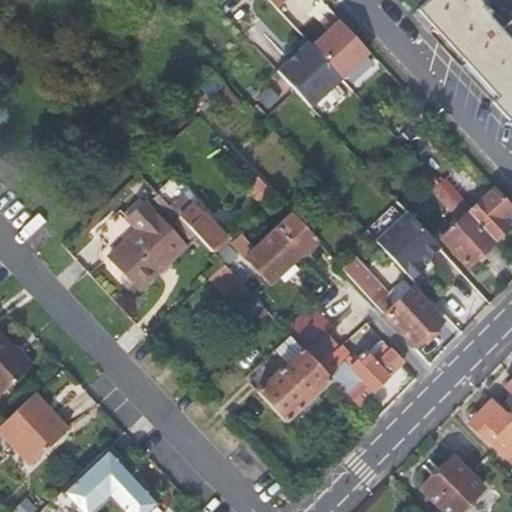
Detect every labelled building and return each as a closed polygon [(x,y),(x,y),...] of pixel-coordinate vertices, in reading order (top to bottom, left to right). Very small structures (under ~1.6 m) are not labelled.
[(428,0),(416,11),(511,115),(511,18),(500,29),(488,15),(491,13),(478,0),(428,0)] [(508,121),(511,117),(511,115),(416,11),(411,16),(475,85),(508,121)] [(325,25),(328,29),(337,21),(334,17),(325,25)] [(328,29),(311,45),(341,77),(367,53),(337,21),(328,29)] [(310,105),(341,77),(311,45),(304,38),(293,48),(297,51),(289,59),(277,70),(310,105)] [(297,51),(293,48),(285,55),(289,59),(297,51)] [(239,101),(214,74),(177,108),(186,116),(213,92),(229,110),(239,101)] [(269,86),(257,97),(269,110),(281,99),(269,86)] [(473,208),(466,214),(494,244),(509,228),(502,220),(511,210),(470,165),(463,156),(443,175),(473,208)] [(492,246),(494,244),(466,214),(419,163),(411,170),(458,222),(440,239),(466,268),(482,253),(499,271),(508,263),(492,246)] [(156,193),(151,198),(190,240),(195,235),(178,217),(157,194),(156,193)] [(108,256),(138,287),(184,245),(144,201),(126,217),(119,208),(96,230),(114,251),(108,256)] [(193,203),(178,217),(195,235),(211,253),(226,238),(193,203)] [(439,246),(407,211),(374,241),(410,280),(423,268),(420,264),(439,246)] [(268,284),(313,242),(290,216),(245,258),(268,284)] [(363,268),(353,256),(340,268),(350,279),(363,268)] [(387,293),(363,268),(350,279),(382,314),(395,301),(387,293)] [(440,320),(410,287),(402,278),(387,293),(395,301),(382,314),(412,347),(440,320)] [(216,291),(206,280),(174,309),(198,335),(212,322),(199,307),(216,291)] [(250,326),(266,311),(245,288),(228,304),(250,326)] [(299,316),(283,330),(289,335),(311,360),(339,333),(322,314),(308,326),(299,316)] [(0,391),(29,364),(14,347),(0,332),(0,391)] [(283,420),(329,378),(327,376),(313,362),(311,360),(289,335),(253,370),(264,381),(255,390),(283,420)] [(17,344),(14,347),(29,364),(33,361),(17,344)] [(348,356),(327,376),(329,378),(356,408),(401,361),(388,347),(374,362),(366,353),(354,363),(348,356)] [(0,422),(0,433),(14,448),(18,444),(34,459),(68,428),(34,392),(0,422)] [(509,458),(511,455),(511,417),(494,398),(471,420),(509,458)] [(29,464),(34,459),(18,444),(14,448),(29,464)] [(93,511),(108,498),(120,511),(146,511),(157,502),(137,480),(124,466),(106,447),(60,491),(80,511),(93,511)] [(422,487),(447,511),(458,511),(484,486),(453,456),(422,487)] [(124,466),(137,480),(143,475),(130,460),(124,466)]
